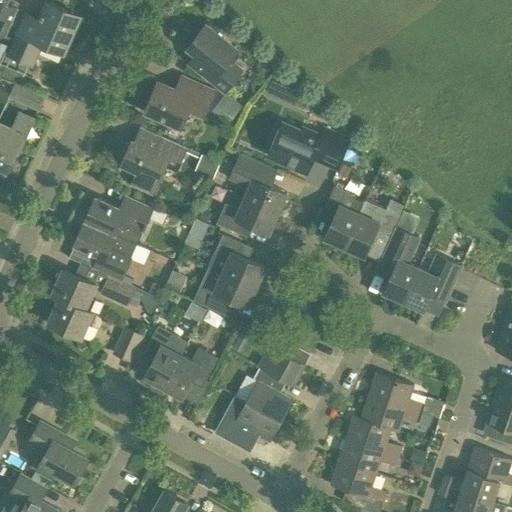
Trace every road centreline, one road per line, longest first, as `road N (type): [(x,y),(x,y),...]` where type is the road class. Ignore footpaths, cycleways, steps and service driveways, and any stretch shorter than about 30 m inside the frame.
road 1 (residential): [(28,231),(121,55),(129,32),(121,0)]
road 2 (residential): [(377,321),(275,499)]
road 3 (residential): [(142,422),(10,347),(0,327)]
road 4 (residential): [(275,499),(142,422)]
